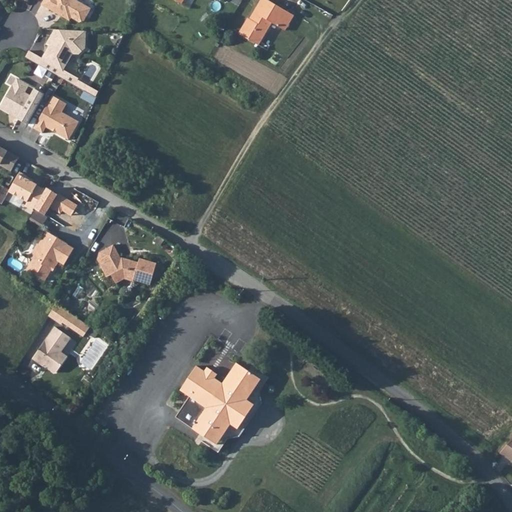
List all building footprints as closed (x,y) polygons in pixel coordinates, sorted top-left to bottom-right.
[(43,0),(54,6),(55,4),(60,7),(59,9),(68,14),(70,11),(78,16),(82,14),(89,2),(85,0),(43,0)] [(279,30),(289,15),(265,0),(254,0),(241,20),(239,19),(232,29),(252,42),(266,21),(279,30)] [(82,25),(53,24),(44,39),(49,42),(43,54),(45,55),(58,63),(60,64),(60,63),(69,47),(76,47),(82,42),(82,25)] [(72,79),(76,72),(60,63),(60,64),(58,63),(45,55),(41,61),(54,69),(72,79)] [(10,80),(0,96),(0,102),(8,107),(9,105),(18,110),(16,113),(25,118),(42,88),(33,83),(28,90),(22,87),(26,79),(15,73),(11,80),(10,80)] [(40,127),(44,121),(66,134),(77,116),(60,106),(64,97),(50,90),(32,122),(40,127)] [(0,166),(9,172),(17,158),(2,149),(0,147),(0,166)] [(27,177),(20,173),(10,191),(9,193),(28,203),(26,208),(34,212),(47,191),(26,179),(27,177)] [(0,184),(0,203),(2,205),(9,193),(10,191),(0,184)] [(61,193),(50,212),(71,225),(83,206),(61,193)] [(44,226),(48,217),(36,211),(32,220),(44,226)] [(66,244),(67,243),(64,241),(63,239),(44,227),(43,229),(66,244)] [(31,253),(25,263),(31,267),(29,271),(41,279),(51,263),(53,264),(56,259),(61,262),(71,245),(67,243),(66,244),(43,229),(36,241),(41,245),(34,256),(31,253)] [(99,267),(112,246),(110,241),(97,248),(93,254),(99,267)] [(120,253),(117,255),(112,246),(99,267),(101,271),(106,268),(111,277),(121,273),(129,277),(130,274),(146,279),(153,258),(137,253),(135,258),(120,253)] [(53,301),(46,312),(58,320),(60,318),(66,309),(53,301)] [(70,312),(66,309),(60,318),(80,333),(86,323),(70,312)] [(50,325),(27,356),(33,360),(35,358),(42,363),(41,364),(49,370),(53,368),(63,353),(56,349),(65,335),(50,325)] [(69,354),(78,343),(73,339),(64,350),(69,354)] [(204,429),(221,441),(227,433),(223,430),(231,418),(238,423),(256,399),(249,394),(257,383),(260,385),(266,377),(249,365),(241,360),(239,362),(222,384),(193,421),(204,429)] [(222,384),(216,380),(206,373),(197,367),(181,392),(191,399),(178,419),(179,420),(189,427),(193,421),(222,384)] [(208,368),(206,373),(216,380),(219,375),(208,368)] [(511,431),(499,447),(510,455),(509,456),(511,458),(511,431)]
